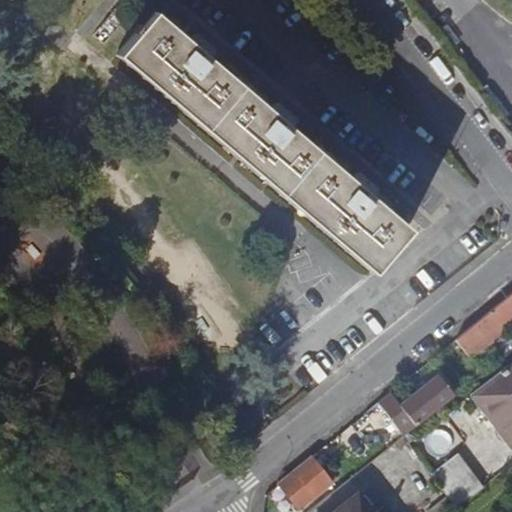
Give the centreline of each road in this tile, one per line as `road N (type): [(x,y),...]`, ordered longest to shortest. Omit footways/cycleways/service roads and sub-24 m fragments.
road 1 (residential): [(511,258),(219,497)]
road 2 (unknown): [(228,0),(471,206),(504,180)]
road 3 (unknown): [(471,206),(281,358)]
road 4 (residential): [(363,0),(511,190)]
